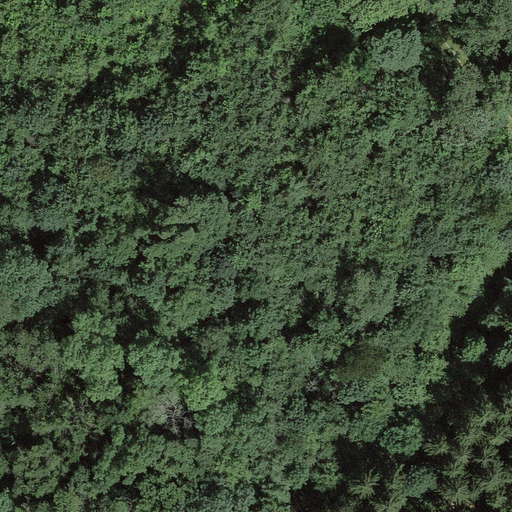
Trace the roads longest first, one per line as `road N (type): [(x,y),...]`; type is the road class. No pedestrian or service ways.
road 1 (track): [(419,0),(511,125)]
road 2 (track): [(103,511),(0,434)]
